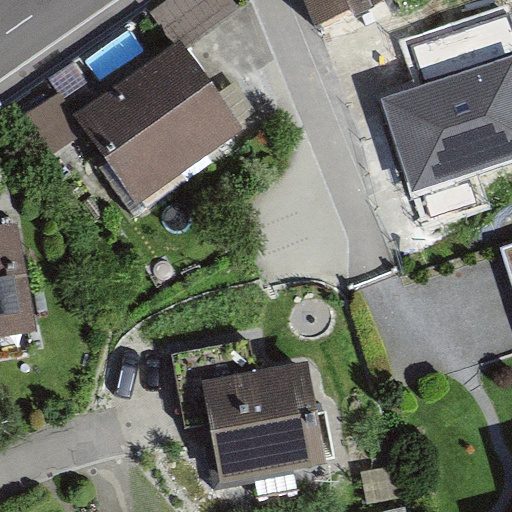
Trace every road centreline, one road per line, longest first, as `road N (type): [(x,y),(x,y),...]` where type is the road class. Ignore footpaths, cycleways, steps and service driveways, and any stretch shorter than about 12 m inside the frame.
road 1 (unknown): [(264,0),(353,247),(420,352)]
road 2 (residential): [(0,471),(112,420)]
